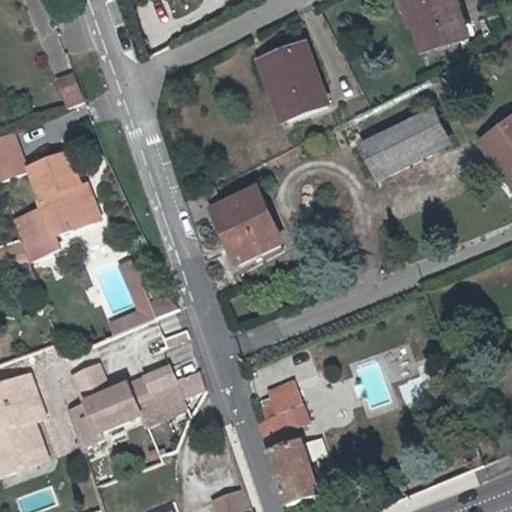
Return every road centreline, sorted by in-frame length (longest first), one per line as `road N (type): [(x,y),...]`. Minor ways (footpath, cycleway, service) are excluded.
road 1 (residential): [(132,87),(221,356)]
road 2 (residential): [(132,87),(303,0)]
road 3 (unclassified): [(221,356),(276,511)]
